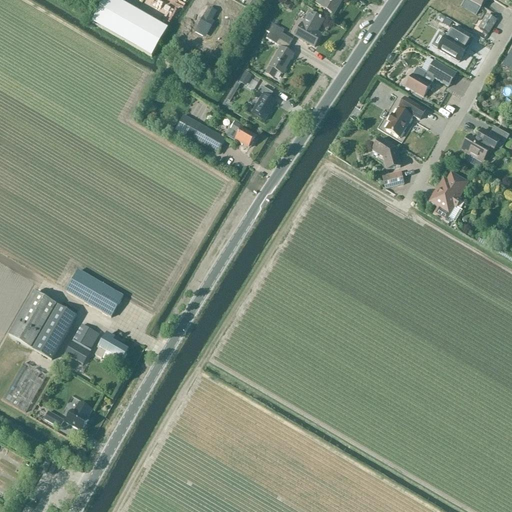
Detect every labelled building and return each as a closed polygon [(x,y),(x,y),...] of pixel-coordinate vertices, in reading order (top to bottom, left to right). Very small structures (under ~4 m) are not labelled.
[(168,30),(115,0),(105,0),(92,24),(152,59),(168,30)] [(316,0),(314,4),(321,8),(334,15),(342,0),(316,0)] [(213,21),(218,13),(210,8),(204,17),(198,27),(209,33),(215,22),(213,21)] [(309,13),(295,37),(315,49),(322,36),(317,34),(324,22),(309,13)] [(489,35),(497,22),(487,15),(478,29),(489,35)] [(478,28),(481,22),(470,17),(467,23),(478,28)] [(449,29),(452,24),(446,20),(443,26),(449,29)] [(270,35),(290,47),(293,42),(283,35),(284,32),(271,25),(266,32),(270,35)] [(467,55),(465,54),(468,50),(466,49),(471,40),(475,42),(475,41),(454,28),(448,38),(446,37),(446,38),(438,51),(438,52),(459,64),(465,54),(467,55)] [(287,52),(290,47),(270,35),(267,40),(280,48),(265,75),(274,80),(278,73),(283,75),(294,56),(287,52)] [(511,49),(502,67),(511,72),(511,49)] [(448,88),(456,75),(435,62),(427,76),(448,88)] [(246,73),(243,78),(249,82),(252,77),(246,73)] [(406,88),(424,99),(431,87),(422,82),(417,79),(413,77),(406,88)] [(265,122),(276,103),(270,99),(273,94),(262,88),(259,93),(263,95),(252,114),(265,122)] [(426,112),(405,99),(394,116),(393,116),(388,123),(390,125),(385,131),(399,140),(413,118),(420,122),(426,112)] [(184,116),(176,131),(218,155),(226,140),(184,116)] [(143,117),(140,122),(146,125),(149,121),(143,117)] [(248,133),(243,130),(244,128),(235,123),(230,132),(238,136),(235,142),(243,146),(243,145),(250,149),(250,148),(251,148),(254,144),(253,143),(256,138),(248,134),(248,133)] [(470,138),(462,152),(483,164),(490,151),(494,153),(495,151),(499,154),(509,137),(501,132),(496,140),(490,135),(483,131),(477,142),(470,138)] [(384,160),(387,172),(401,169),(396,150),(380,141),(373,153),(384,160)] [(385,191),(404,186),(401,173),(382,178),(385,191)] [(442,185),(431,204),(439,209),(435,217),(444,222),(449,214),(453,207),(456,208),(460,202),(458,200),(466,185),(452,177),(446,188),(442,185)] [(510,239),(501,234),(497,241),(506,246),(510,239)] [(112,319),(124,299),(78,272),(66,293),(112,319)] [(78,319),(58,307),(34,293),(8,337),(32,351),(52,362),(78,319)] [(84,367),(100,336),(82,326),(65,356),(84,367)] [(99,350),(96,356),(102,359),(105,353),(122,362),(128,353),(112,344),(114,340),(107,336),(99,350)] [(47,377),(25,364),(4,401),(26,414),(47,377)] [(88,420),(92,412),(79,404),(75,412),(74,411),(66,424),(83,433),(89,421),(88,420)] [(60,430),(65,422),(49,413),(44,421),(60,430)]
